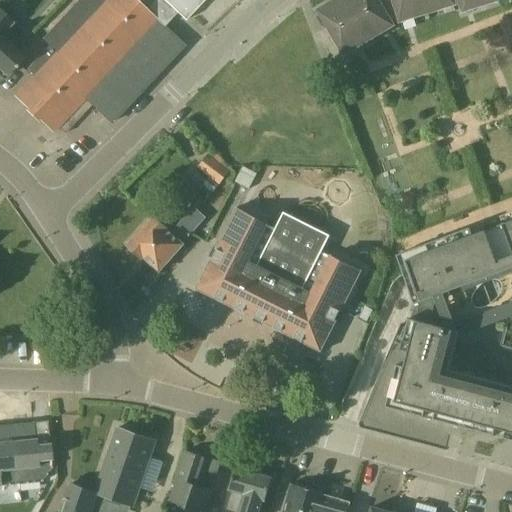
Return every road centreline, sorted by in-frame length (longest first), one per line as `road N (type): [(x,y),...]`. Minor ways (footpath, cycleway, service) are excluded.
road 1 (tertiary): [(511,485),(119,386)]
road 2 (residential): [(47,218),(270,0)]
road 3 (tertiary): [(119,386),(113,326),(47,218)]
